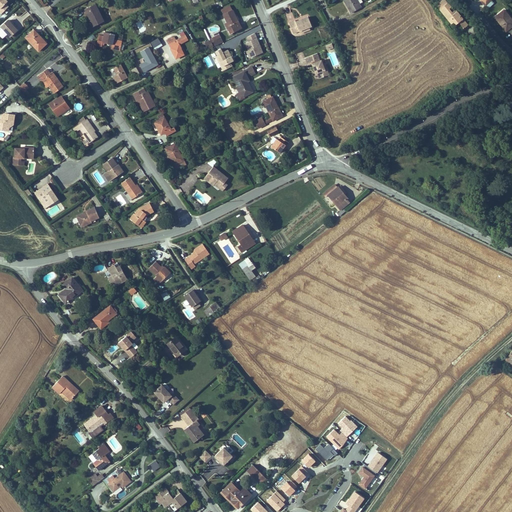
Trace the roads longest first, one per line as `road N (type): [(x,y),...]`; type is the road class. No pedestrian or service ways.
road 1 (residential): [(26,263),(47,307),(137,405),(215,511)]
road 2 (track): [(511,341),(419,435),(368,511)]
road 3 (tertiary): [(511,71),(337,167)]
road 4 (tertiary): [(337,167),(511,250)]
road 5 (tertiary): [(189,226),(26,263)]
road 6 (residential): [(323,166),(265,12)]
road 7 (unclassified): [(30,0),(126,129)]
road 8 (tertiary): [(323,166),(189,226)]
road 9 (track): [(0,438),(69,334)]
road 10 (unknown): [(163,441),(144,457),(143,481),(130,495),(106,507),(100,485)]
